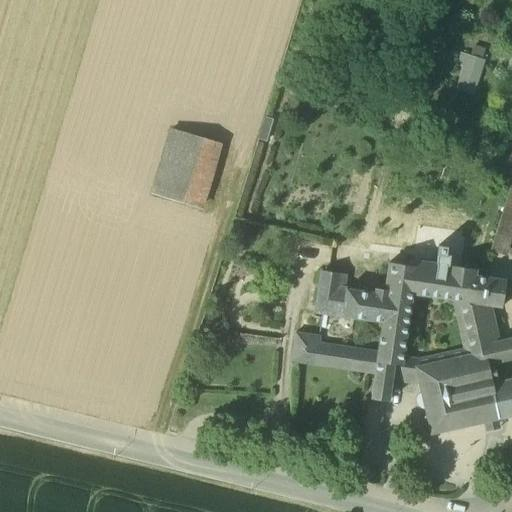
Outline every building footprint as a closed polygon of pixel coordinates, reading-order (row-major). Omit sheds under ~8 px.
[(473,94),(485,61),(457,51),(445,85),(473,94)] [(218,144),(171,131),(152,195),(199,209),(218,144)] [(507,255),(511,235),(511,181),(493,251),(507,255)] [(375,375),(373,382),(391,385),(392,381),(395,364),(402,365),(402,364),(413,294),(460,301),(492,306),(493,300),(504,302),(507,280),(476,276),(477,270),(414,260),(413,266),(389,263),(385,290),(376,289),(375,292),(346,287),(342,316),(382,322),(378,352),(375,375)] [(345,274),(321,270),(314,311),(342,316),(346,287),(343,287),(345,274)] [(492,306),(460,301),(472,354),(472,355),(484,352),(483,349),(500,345),(500,343),(492,306)] [(319,336),(295,333),(291,362),(375,375),(378,352),(318,343),(319,336)] [(500,345),(483,349),(484,352),(472,355),(472,354),(418,367),(414,366),(418,385),(420,392),(417,394),(415,397),(414,400),(414,403),(415,406),(418,409),(421,410),(424,410),(430,435),(499,420),(498,419),(491,384),(498,383),(494,364),(509,360),(507,350),(501,351),(500,345)] [(414,366),(402,364),(402,365),(395,364),(392,381),(418,385),(414,366)] [(511,379),(498,383),(491,384),(498,419),(511,416),(511,379)]
